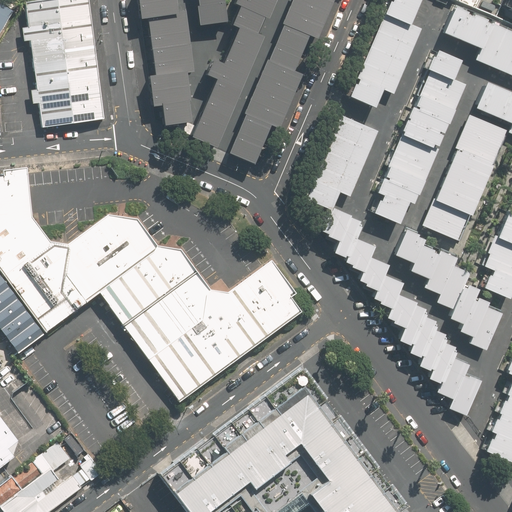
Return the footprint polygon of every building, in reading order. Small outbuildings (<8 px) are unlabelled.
[(86,0),(41,0),(24,2),(27,26),(21,27),(22,40),(29,39),(36,89),(28,90),(30,104),(37,103),(41,126),(102,118),(86,0)] [(215,7),(214,0),(193,0),(194,10),(215,7)] [(260,20),(266,6),(251,0),(230,0),(228,6),(232,8),(255,17),(260,20)] [(321,13),(325,0),(288,0),(288,1),(321,13)] [(393,0),(388,0),(381,16),(404,25),(412,8),(393,0)] [(511,0),(501,0),(498,7),(511,13),(511,0)] [(315,27),(321,13),(288,1),(283,14),(315,27)] [(169,17),(166,2),(137,7),(140,21),(148,20),(169,17)] [(0,30),(12,12),(0,5),(0,30)] [(218,27),(215,7),(194,10),(197,30),(218,27)] [(224,28),(234,32),(247,37),(255,17),(232,8),(224,28)] [(310,41),(315,27),(283,14),(277,28),(300,37),(310,41)] [(441,35),(459,42),(467,22),(449,14),(441,35)] [(148,20),(150,39),(179,35),(176,16),(169,17),(148,20)] [(381,16),(375,31),(406,44),(413,29),(404,25),(381,16)] [(459,42),(477,49),(485,29),(467,22),(459,42)] [(291,59),(300,37),(277,28),(268,51),(291,59)] [(500,35),(485,29),(477,49),(472,60),(488,66),(500,35)] [(368,47),(399,60),(406,44),(375,31),(368,47)] [(234,32),(226,50),(246,58),(253,40),(247,37),(234,32)] [(181,49),(179,35),(150,39),(153,53),(181,49)] [(511,50),(511,40),(500,35),(488,66),(503,72),(511,50)] [(361,63),(393,77),(399,60),(368,47),(361,63)] [(183,62),(181,49),(153,53),(155,67),(183,62)] [(226,50),(218,69),(238,77),(246,58),(226,50)] [(511,50),(503,72),(511,76),(511,50)] [(284,76),(291,59),(268,51),(262,67),(284,76)] [(424,71),(447,81),(455,61),(433,52),(424,71)] [(186,76),(183,62),(155,67),(157,80),(178,77),(186,76)] [(354,80),(376,89),(385,93),(393,77),(361,63),(354,80)] [(205,80),(214,84),(232,91),(238,77),(218,69),(210,66),(205,80)] [(289,94),(294,80),(284,76),(262,67),(256,81),(289,94)] [(459,86),(447,81),(424,71),(419,85),(453,99),(459,86)] [(148,82),(150,97),(180,92),(178,77),(157,80),(148,82)] [(368,108),(376,89),(354,80),(346,98),(368,108)] [(283,107),(289,94),(256,81),(251,95),(283,107)] [(225,110),(232,91),(214,84),(206,102),(225,110)] [(453,99),(419,85),(413,98),(448,112),(453,99)] [(490,116),(499,94),(481,87),(472,108),(490,116)] [(183,107),(180,92),(150,97),(152,111),(159,110),(183,107)] [(508,123),(511,113),(511,99),(499,94),(490,116),(508,123)] [(278,121),(283,107),(251,95),(246,108),(278,121)] [(442,125),(448,112),(413,98),(408,111),(442,125)] [(217,129),(225,110),(206,102),(198,121),(217,129)] [(185,125),(183,107),(159,110),(161,129),(185,125)] [(272,135),(278,121),(246,108),(240,122),(264,132),(272,135)] [(437,138),(442,125),(408,111),(402,124),(437,138)] [(457,134),(493,150),(500,133),(465,118),(457,134)] [(331,134),(363,148),(370,133),(338,119),(331,134)] [(210,147),(217,129),(198,121),(191,140),(210,147)] [(240,122),(233,141),(256,150),(264,132),(240,122)] [(432,151),(437,138),(402,124),(397,136),(399,137),(430,150),(432,151)] [(331,134),(325,149),(356,163),(363,148),(331,134)] [(451,149),(487,165),(493,150),(457,134),(451,149)] [(430,150),(399,137),(393,152),(424,165),(430,150)] [(249,169),(256,150),(233,141),(225,160),(249,169)] [(317,166),(349,180),(356,163),(325,149),(317,166)] [(447,160),(482,175),(487,165),(451,149),(447,160)] [(424,165),(393,152),(385,169),(417,182),(424,165)] [(441,173),(476,189),(482,175),(447,160),(441,173)] [(293,293),(269,261),(225,292),(208,289),(179,249),(155,245),(136,218),(107,213),(66,244),(49,241),(30,216),(26,173),(25,166),(1,169),(2,176),(0,176),(0,271),(44,332),(97,293),(176,402),(298,311),(288,296),(293,293)] [(310,183),(329,191),(342,197),(349,180),(317,166),(310,183)] [(417,182),(385,169),(384,169),(378,182),(409,195),(411,196),(417,182)] [(435,187),(470,202),(476,189),(441,173),(435,187)] [(409,195),(378,182),(373,195),(379,198),(402,207),(403,208),(409,195)] [(321,209),(329,191),(310,183),(302,201),(321,209)] [(429,201),(464,216),(470,202),(435,187),(429,201)] [(500,204),(511,209),(511,190),(507,188),(500,204)] [(394,227),(402,207),(379,198),(376,204),(374,203),(369,217),(394,227)] [(423,215),(458,230),(464,216),(429,201),(423,215)] [(345,216),(347,212),(327,204),(318,227),(337,235),(345,216)] [(493,221),(511,228),(511,209),(500,204),(493,221)] [(417,229),(452,244),(458,230),(423,215),(417,229)] [(331,249),(346,256),(354,237),(360,222),(345,216),(337,235),(331,249)] [(486,237),(511,247),(511,228),(493,221),(486,237)] [(390,258),(407,265),(415,246),(412,245),(417,234),(402,228),(390,258)] [(344,262),(361,269),(368,254),(372,244),(354,237),(346,256),(344,262)] [(480,253),(511,266),(511,247),(486,237),(480,253)] [(403,273),(423,281),(435,255),(415,246),(407,265),(403,273)] [(420,290),(436,297),(449,268),(452,259),(436,253),(435,255),(423,281),(420,290)] [(481,273),(511,285),(511,266),(480,253),(473,270),(481,273)] [(357,279),(375,286),(381,272),(386,261),(368,254),(361,269),(357,279)] [(433,304),(448,311),(460,285),(464,274),(449,268),(436,297),(433,304)] [(371,297),(389,304),(394,291),(399,279),(381,272),(375,286),(371,297)] [(505,308),(511,291),(511,285),(481,273),(472,294),(505,308)] [(444,321),(458,326),(470,298),(473,290),(460,285),(448,311),(444,321)] [(0,336),(13,354),(35,337),(0,291),(0,336)] [(384,316),(402,324),(413,299),(394,291),(389,304),(384,316)] [(468,340),(482,307),(483,304),(470,298),(458,326),(454,334),(468,340)] [(397,337),(408,341),(421,310),(424,303),(413,299),(402,324),(397,337)] [(482,307),(468,340),(466,345),(483,352),(499,314),(482,307)] [(405,349),(420,354),(432,325),(435,316),(421,310),(408,341),(405,349)] [(416,363),(427,367),(438,340),(443,330),(432,325),(420,354),(416,363)] [(424,374),(440,380),(451,354),(454,346),(438,340),(427,367),(424,374)] [(437,389),(452,395),(462,371),(467,361),(451,354),(440,380),(437,389)] [(511,356),(507,354),(501,369),(510,372),(511,373),(511,356)] [(295,369),(157,474),(188,511),(211,511),(291,449),(317,482),(300,494),(313,511),(389,511),(400,504),(295,369)] [(448,405),(464,412),(478,378),(462,371),(452,395),(448,405)] [(511,373),(510,372),(502,391),(511,394),(511,373)] [(511,394),(502,391),(494,409),(511,416),(511,394)] [(511,416),(494,409),(487,427),(511,437),(511,416)] [(0,461),(12,453),(16,434),(0,417),(0,461)] [(511,437),(487,427),(479,446),(508,458),(511,448),(511,437)] [(65,452),(56,442),(0,485),(0,506),(4,511),(46,511),(93,474),(86,465),(54,490),(40,472),(65,452)]
